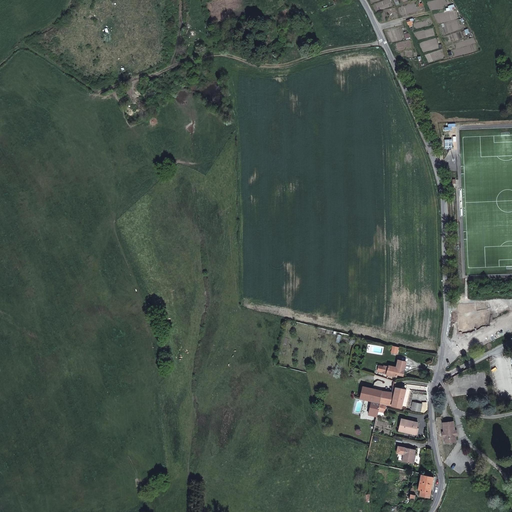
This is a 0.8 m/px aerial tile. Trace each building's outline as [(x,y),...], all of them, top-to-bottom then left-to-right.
[(477,325),(475,317),(460,320),(463,333),(475,330),(474,326),(477,325)] [(403,376),(406,365),(404,364),(405,362),(398,361),(396,368),(388,366),(388,367),(386,375),(396,377),(396,375),(403,376)] [(382,391),(363,387),(359,399),(371,402),(368,415),(376,417),(377,413),(380,404),(382,391)] [(392,393),(382,391),(380,404),(385,405),(391,406),(395,388),(393,387),(392,393)] [(395,388),(391,406),(400,408),(405,390),(400,389),(395,388)] [(412,403),(410,411),(419,413),(421,405),(412,403)] [(380,404),(377,413),(379,414),(380,412),(384,413),(385,405),(380,404)] [(416,423),(401,420),(398,431),(415,435),(417,429),(415,428),(416,423)] [(443,431),(444,436),(445,440),(455,439),(454,435),(453,429),(452,421),(442,422),(443,431)] [(416,449),(399,446),(398,451),(401,452),(400,459),(413,462),(416,449)] [(434,476),(422,474),(419,489),(421,490),(420,495),(430,497),(434,476)]
